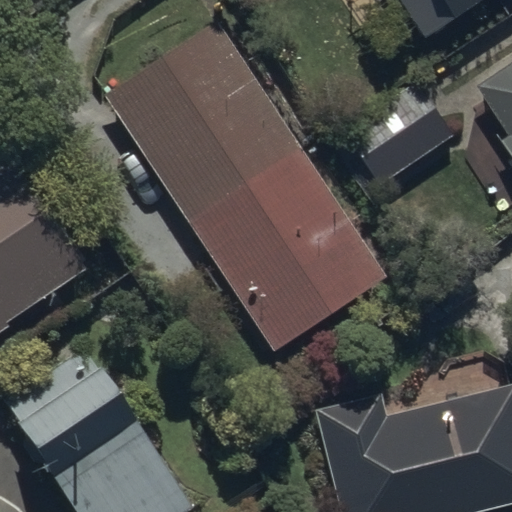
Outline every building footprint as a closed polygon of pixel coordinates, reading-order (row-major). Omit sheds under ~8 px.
[(397,0),(427,45),(493,0),(397,0)] [(215,25),(104,101),(278,355),(389,278),(215,25)] [(511,68),(477,92),(511,143),(501,149),(511,165),(511,68)] [(338,137),(375,191),(454,138),(418,84),(338,137)] [(6,327),(85,273),(11,164),(0,170),(0,339),(10,333),(6,327)] [(0,405),(71,511),(191,511),(83,350),(0,405)] [(380,397),(315,413),(338,511),(499,511),(511,509),(511,387),(386,418),(380,397)]
